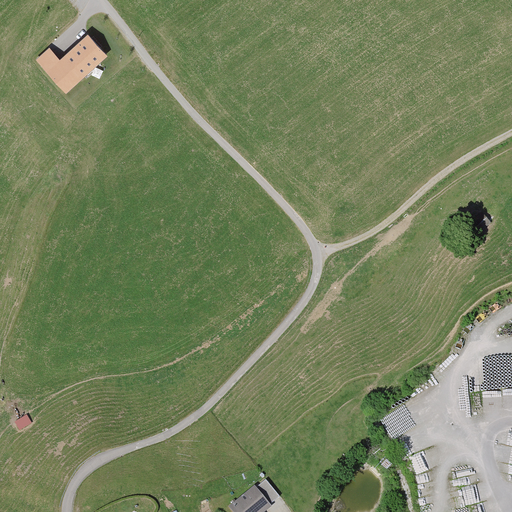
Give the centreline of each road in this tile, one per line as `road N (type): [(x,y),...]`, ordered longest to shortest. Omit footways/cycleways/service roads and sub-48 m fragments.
road 1 (track): [(511,132),(458,162),(373,232),(318,253),(295,216),(178,96),(101,0)]
road 2 (residential): [(67,511),(70,488),(92,463),(158,438),(215,399),(288,321),(311,288),(318,253)]
